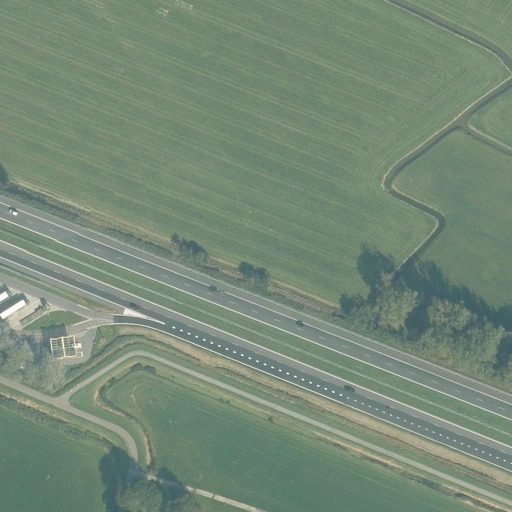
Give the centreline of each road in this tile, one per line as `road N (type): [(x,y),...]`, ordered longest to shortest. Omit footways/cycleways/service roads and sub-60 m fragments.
road 1 (motorway): [(511,411),(0,210)]
road 2 (motorway): [(196,328),(511,454)]
road 3 (unclassified): [(122,511),(133,452),(121,431),(0,378)]
road 4 (motorway): [(0,251),(196,328)]
